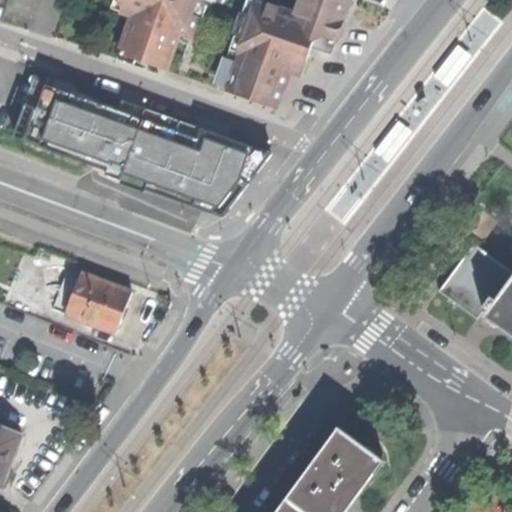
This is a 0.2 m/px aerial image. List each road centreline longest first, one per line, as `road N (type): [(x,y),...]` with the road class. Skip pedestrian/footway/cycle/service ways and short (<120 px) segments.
road 1 (residential): [(330,145),(0,33)]
road 2 (primary): [(326,307),(511,55)]
road 3 (primary): [(236,269),(58,511)]
road 4 (primary): [(161,511),(326,307)]
road 5 (unclassified): [(0,179),(236,269)]
road 6 (unknown): [(241,511),(379,331)]
road 7 (residential): [(483,410),(375,327),(326,307)]
road 8 (primary): [(443,0),(330,145)]
road 9 (primary): [(330,145),(236,269)]
road 10 (residential): [(483,410),(412,511)]
